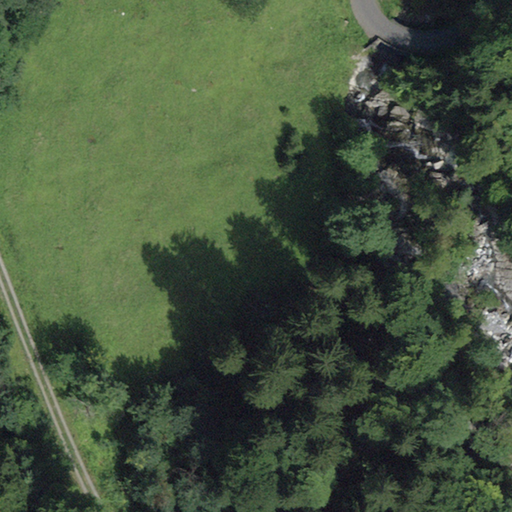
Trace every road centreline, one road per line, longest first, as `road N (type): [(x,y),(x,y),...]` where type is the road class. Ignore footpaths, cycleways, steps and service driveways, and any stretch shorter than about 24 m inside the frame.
road 1 (track): [(105,511),(72,453),(0,263)]
road 2 (unclassified): [(365,0),(379,23),(406,38),(446,40),(507,0)]
